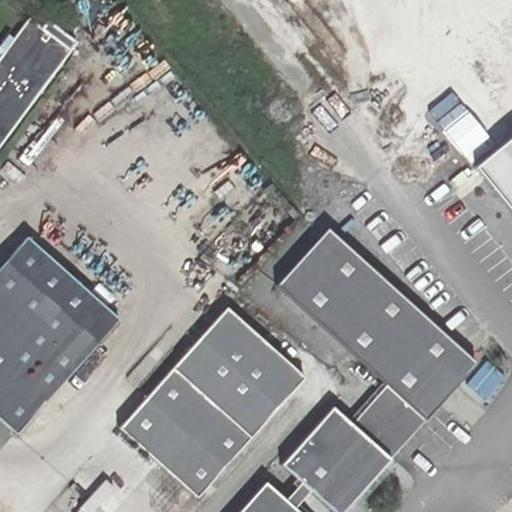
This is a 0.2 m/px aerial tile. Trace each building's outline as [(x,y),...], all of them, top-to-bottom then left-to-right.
[(475,0),(511,45),(511,0),(329,0),(453,153),(505,111),(414,0),(475,0)] [(33,13),(0,58),(0,145),(75,43),(33,13)] [(511,140),(473,171),(511,218),(511,140)] [(323,226),(272,282),(386,387),(421,419),(473,362),(323,226)] [(0,419),(17,434),(47,399),(118,319),(26,238),(0,267),(0,419)] [(197,496),(303,376),(226,310),(120,428),(197,496)] [(388,458),(421,419),(386,387),(351,426),(388,458)] [(332,410),(283,465),(302,482),(311,490),(336,511),(340,511),(388,458),(351,426),(332,410)] [(280,507),(286,511),(292,511),(311,490),(302,482),(280,507)] [(261,489),(240,511),(286,511),(280,507),(261,489)]
